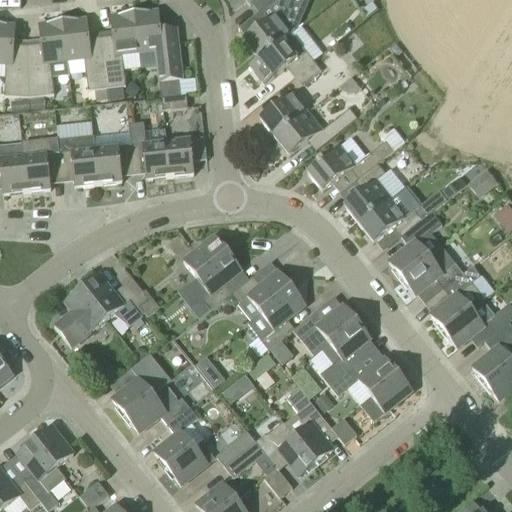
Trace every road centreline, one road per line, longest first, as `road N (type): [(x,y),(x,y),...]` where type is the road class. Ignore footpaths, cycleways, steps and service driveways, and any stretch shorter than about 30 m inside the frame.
road 1 (residential): [(449,395),(314,228),(286,208),(230,201)]
road 2 (residential): [(230,201),(204,42),(181,0)]
road 3 (residential): [(307,511),(449,395)]
road 4 (residential): [(55,383),(159,511)]
road 5 (residential): [(230,201),(96,231)]
road 6 (residential): [(96,231),(2,310)]
